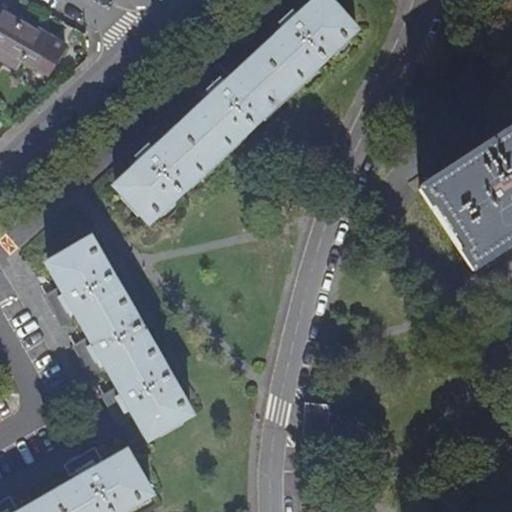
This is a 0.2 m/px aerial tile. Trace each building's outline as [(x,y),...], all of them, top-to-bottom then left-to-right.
[(155,155),(118,190),(151,225),(356,34),(324,0),(321,0),(299,21),(225,90),(155,155)] [(0,9),(0,59),(3,61),(24,23),(0,9)] [(24,23),(3,61),(20,71),(25,63),(52,78),(69,49),(24,23)] [(500,143),(511,135),(511,115),(498,125),(485,125),(475,125),(475,145),(482,155),(500,143)] [(482,155),(423,193),(433,209),(433,210),(436,208),(467,255),(463,257),(475,274),(511,250),(511,135),(500,143),(482,155)] [(436,208),(433,210),(463,257),(467,255),(436,208)] [(128,405),(149,444),(192,419),(93,244),(50,268),(67,298),(96,349),(128,405)] [(328,410),(311,409),(308,409),(306,437),(326,439),(328,410)] [(128,511),(152,499),(128,457),(92,478),(31,511),(128,511)] [(319,504),(303,476),(300,478),(290,484),(299,500),(306,511),(319,504)]
